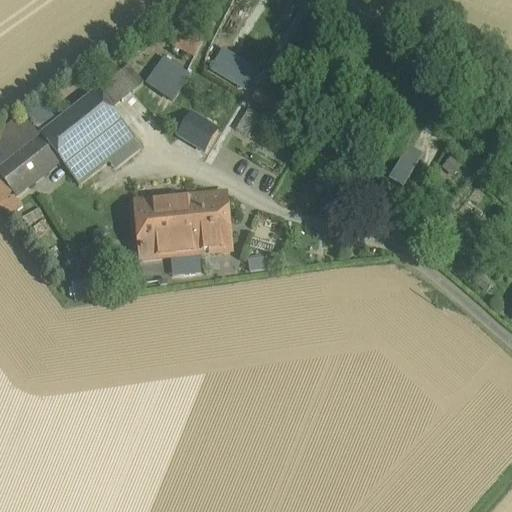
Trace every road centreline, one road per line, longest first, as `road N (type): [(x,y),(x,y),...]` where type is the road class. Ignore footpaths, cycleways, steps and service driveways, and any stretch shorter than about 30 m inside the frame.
road 1 (track): [(401,246),(150,161)]
road 2 (unclassified): [(511,336),(401,246)]
